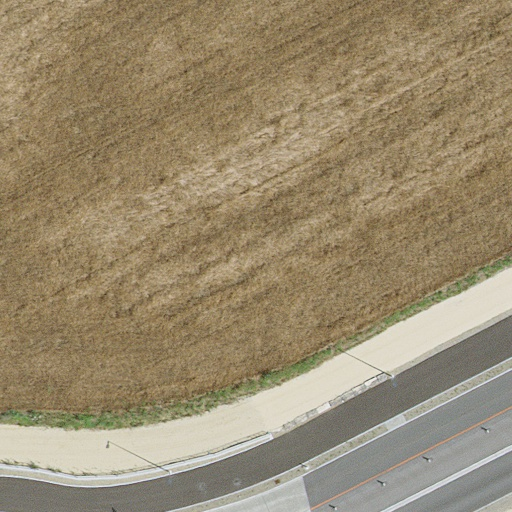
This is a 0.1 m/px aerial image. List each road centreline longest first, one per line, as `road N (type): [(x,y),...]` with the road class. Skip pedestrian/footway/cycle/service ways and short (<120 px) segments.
road 1 (track): [(0,445),(150,450),(248,422),(511,288)]
road 2 (primary): [(511,406),(305,511)]
